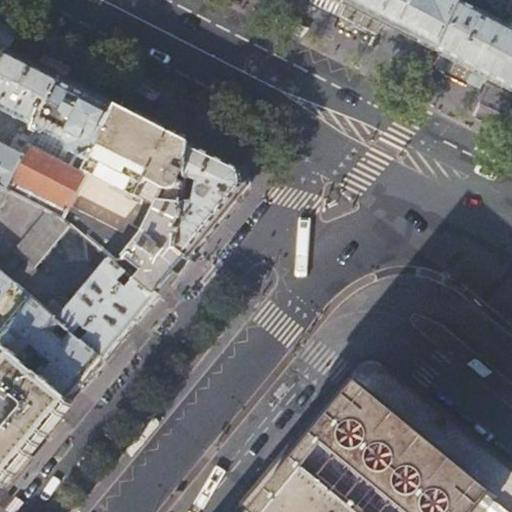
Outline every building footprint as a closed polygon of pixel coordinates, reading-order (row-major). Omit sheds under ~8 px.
[(350,0),(348,5),(349,5),(381,21),(393,27),(413,38),(443,53),(467,0),(350,0)] [(511,0),(467,0),(443,53),(476,70),(484,74),(491,77),(511,88),(511,0)] [(373,36),(381,21),(349,5),(348,5),(341,19),(373,36)] [(0,45),(0,69),(10,51),(0,45)] [(22,57),(10,51),(0,69),(0,108),(26,122),(40,129),(66,79),(39,66),(22,57)] [(469,84),(476,70),(443,53),(436,68),(469,84)] [(71,71),(44,57),(39,66),(66,79),(66,80),(71,71)] [(511,88),(491,77),(485,89),(511,102),(511,88)] [(66,80),(66,79),(40,129),(31,147),(86,175),(89,171),(122,108),(121,108),(96,95),(95,94),(79,86),(66,80)] [(121,108),(127,95),(102,83),(96,95),(121,108)] [(181,139),(122,108),(89,171),(147,202),(134,227),(130,224),(124,235),(70,208),(63,219),(73,228),(113,261),(159,298),(191,259),(184,253),(188,204),(190,180),(193,145),(181,139)] [(31,147),(40,129),(26,122),(12,150),(26,156),(31,147)] [(12,150),(0,143),(0,175),(1,176),(0,179),(0,187),(9,191),(26,156),(12,150)] [(210,154),(193,145),(190,180),(203,183),(199,204),(188,204),(184,253),(191,259),(250,187),(247,172),(210,154)] [(86,175),(31,147),(26,156),(9,191),(13,194),(49,212),(63,219),(70,208),(86,175)] [(0,213),(13,194),(9,191),(0,187),(0,213)] [(63,219),(49,212),(15,254),(36,273),(73,228),(63,219)] [(135,327),(159,298),(113,261),(71,313),(63,324),(107,360),(135,327)] [(0,302),(15,284),(0,271),(0,302)] [(107,360),(63,324),(48,312),(34,300),(0,341),(0,343),(6,349),(72,402),(76,397),(107,360)] [(57,301),(48,312),(63,324),(71,313),(57,301)] [(35,447),(72,402),(6,349),(0,357),(0,485),(1,487),(35,447)] [(511,511),(511,478),(419,402),(408,395),(398,390),(381,384),(371,384),(363,385),(354,389),(347,394),(249,511),(511,511)]
